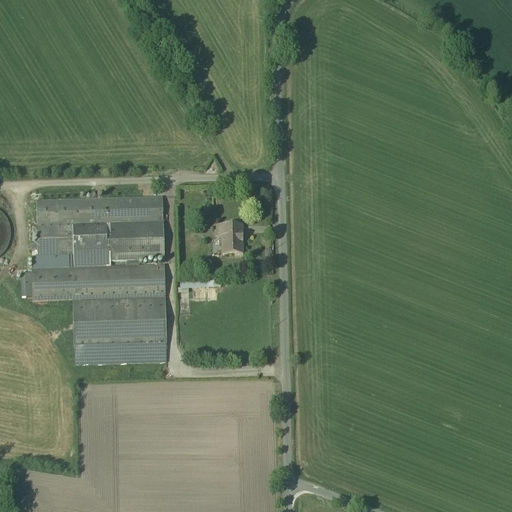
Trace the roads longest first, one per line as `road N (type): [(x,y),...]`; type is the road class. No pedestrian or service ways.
road 1 (unclassified): [(280,177),(287,478)]
road 2 (unclassified): [(280,177),(38,183)]
road 3 (unclassified): [(288,0),(277,24),(280,177)]
